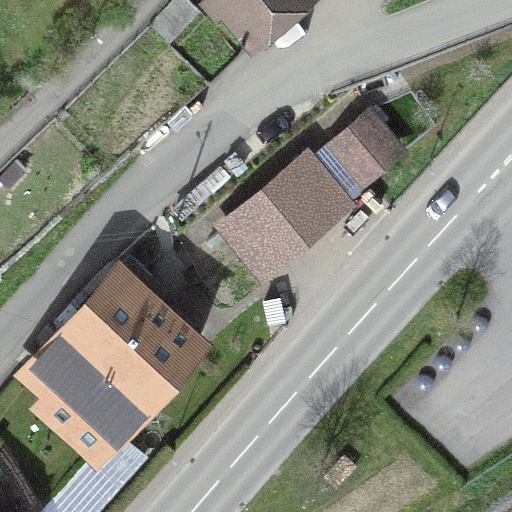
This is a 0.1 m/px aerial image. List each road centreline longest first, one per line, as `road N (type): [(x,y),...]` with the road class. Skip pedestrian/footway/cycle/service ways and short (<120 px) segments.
road 1 (primary): [(511,165),(195,511)]
road 2 (residential): [(0,356),(265,89)]
road 3 (residential): [(265,89),(511,2)]
road 4 (residential): [(0,133),(143,0)]
road 5 (residential): [(265,89),(371,0)]
